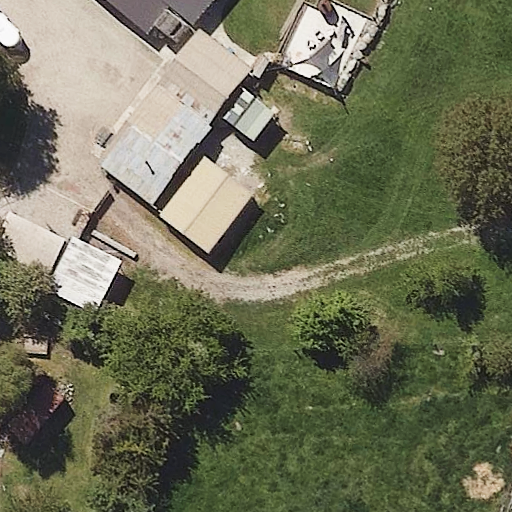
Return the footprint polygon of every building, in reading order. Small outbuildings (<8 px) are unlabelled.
[(112,0),(155,33),(186,0),(112,0)] [(404,19),(407,0),(377,0),(375,14),(404,19)] [(240,63),(184,21),(88,150),(140,190),(240,63)] [(393,106),(400,69),(360,63),(354,99),(393,106)] [(268,106),(239,84),(213,117),(242,139),(268,106)] [(169,167),(154,217),(212,234),(227,184),(169,167)] [(49,220),(0,198),(0,253),(27,267),(49,220)] [(114,252),(64,227),(39,279),(89,303),(114,252)] [(0,306),(0,366),(16,366),(14,306),(0,306)]
